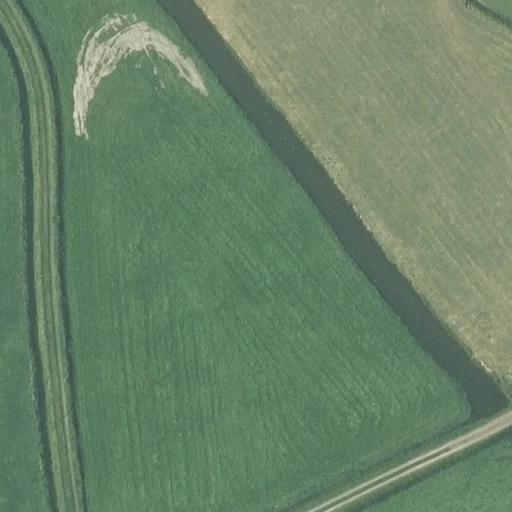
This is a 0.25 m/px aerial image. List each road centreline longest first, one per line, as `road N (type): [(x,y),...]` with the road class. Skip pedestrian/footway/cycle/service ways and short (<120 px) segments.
road 1 (track): [(0,1),(21,27),(41,97),(62,432),(75,511)]
road 2 (track): [(334,511),(511,423)]
